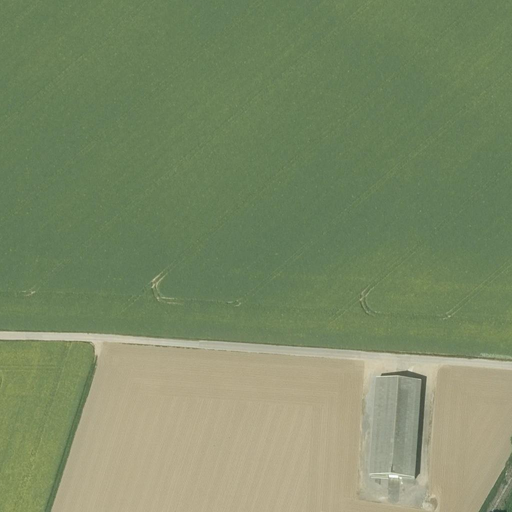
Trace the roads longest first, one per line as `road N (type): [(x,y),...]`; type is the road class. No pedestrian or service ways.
road 1 (track): [(0,337),(511,366)]
road 2 (track): [(48,511),(103,339)]
